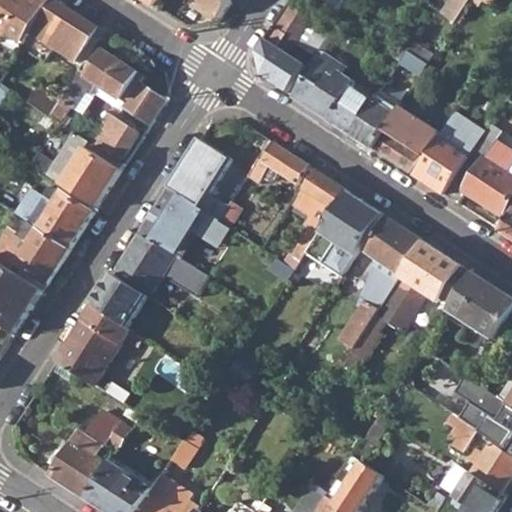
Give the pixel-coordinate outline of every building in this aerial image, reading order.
[(0,38),(5,42),(12,32),(28,42),(36,28),(54,0),(1,0),(0,2),(0,38)] [(56,0),(54,0),(36,28),(49,36),(47,39),(60,47),(61,44),(81,57),(100,29),(75,12),(56,0)] [(195,0),(222,17),(233,0),(195,0)] [(327,0),(341,8),(346,0),(327,0)] [(455,0),(445,16),(457,24),(472,0),(455,0)] [(273,84),(290,94),(306,68),(317,51),(310,47),(300,62),(289,56),(314,17),(292,4),(260,53),(266,79),(273,84)] [(398,45),(408,52),(416,41),(405,34),(398,45)] [(382,49),(399,60),(405,52),(388,41),(382,49)] [(437,54),(416,41),(408,52),(430,65),(437,54)] [(309,107),(332,122),(354,87),(357,82),(343,72),(346,66),(319,48),(317,51),(306,68),(290,94),(309,107)] [(52,118),(69,128),(73,121),(68,118),(74,109),(75,110),(87,92),(93,96),(99,85),(126,103),(124,106),(153,125),(167,103),(140,84),(145,75),(107,50),(91,75),(83,70),(63,101),(52,118)] [(402,60),(424,74),(430,65),(408,52),(402,60)] [(1,83),(52,118),(63,101),(43,88),(41,90),(10,70),(1,83)] [(354,87),(332,122),(339,126),(353,136),(376,100),(383,89),(384,88),(362,73),(357,82),(354,87)] [(360,140),(375,150),(398,115),(389,110),(394,102),(393,95),(383,89),(376,100),(353,136),(360,140)] [(403,108),(398,115),(375,150),(417,177),(444,135),(403,108)] [(93,142),(125,160),(141,134),(111,115),(93,142)] [(442,193),(467,154),(446,141),(451,132),(457,136),(464,124),(455,118),(453,121),(444,135),(417,177),(426,183),(442,193)] [(468,134),(480,142),(489,129),(477,122),(468,134)] [(467,192),(504,216),(511,203),(511,152),(496,142),(502,131),(491,125),(489,129),(480,142),(446,196),(460,205),(467,192)] [(472,145),(457,136),(451,132),(446,141),(467,154),(472,145)] [(56,179),(64,185),(88,148),(91,143),(82,137),(63,167),(56,179)] [(171,189),(201,208),(232,159),(202,140),(183,169),(171,189)] [(261,185),(266,178),(273,167),(282,173),(299,184),(311,167),(291,154),(273,142),(249,178),(261,185)] [(109,193),(123,171),(122,170),(125,166),(91,143),(88,148),(64,185),(100,208),(109,193)] [(35,165),(56,179),(63,167),(42,154),(35,165)] [(277,180),(282,173),(273,167),(266,178),(272,181),(277,180)] [(322,235),(350,192),(330,179),(320,172),(298,207),(312,216),(307,225),(314,230),(305,244),(312,249),(322,235)] [(213,216),(221,221),(225,216),(233,204),(243,188),(235,182),(213,216)] [(41,228),(73,251),(83,234),(96,214),(63,192),(56,203),(35,190),(19,214),(31,223),(40,228),(41,228)] [(0,200),(0,202),(11,210),(17,199),(5,192),(0,200)] [(350,192),(322,235),(312,249),(310,254),(345,276),(385,215),(364,202),(350,192)] [(141,236),(188,266),(196,254),(182,246),(202,215),(167,194),(151,218),(141,236)] [(233,204),(225,216),(236,222),(243,211),(233,204)] [(511,210),(499,230),(511,238),(511,210)] [(380,317),(428,243),(402,227),(390,219),(369,252),(380,259),(360,305),(365,307),(344,340),(359,349),(375,326),(380,317)] [(73,251),(41,228),(40,228),(31,223),(24,235),(13,228),(0,248),(0,264),(20,278),(26,269),(50,286),(58,274),(73,251)] [(164,277),(197,297),(202,290),(209,279),(188,266),(141,236),(125,260),(116,273),(152,296),(164,277)] [(428,243),(380,317),(405,333),(429,296),(450,309),(474,273),(447,256),(428,243)] [(0,328),(3,331),(16,340),(27,323),(45,295),(20,278),(0,264),(0,328)] [(448,312),(496,343),(511,318),(511,298),(496,288),(474,273),(450,309),(448,312)] [(94,309),(127,330),(147,299),(113,278),(101,298),(94,309)] [(59,363),(97,387),(127,341),(139,349),(144,341),(127,330),(94,309),(73,341),(59,363)] [(382,331),(375,326),(359,349),(359,351),(366,356),(382,331)] [(227,351),(241,360),(246,352),(232,344),(227,351)] [(489,437),(500,420),(511,428),(511,404),(511,405),(502,398),(480,384),(466,375),(455,391),(472,402),(461,419),(467,423),(480,432),(489,437)] [(103,391),(126,406),(132,396),(109,382),(103,391)] [(511,382),(502,398),(511,405),(511,404),(511,382)] [(126,418),(139,426),(144,417),(131,409),(126,418)] [(105,414),(90,437),(106,448),(113,445),(125,427),(105,414)] [(447,424),(456,430),(461,433),(467,423),(461,419),(453,414),(447,424)] [(511,443),(511,428),(500,420),(489,437),(508,450),(511,443)] [(480,432),(467,423),(461,433),(456,430),(452,435),(457,438),(454,444),(467,453),(480,432)] [(134,433),(125,427),(113,445),(122,451),(134,433)] [(98,460),(106,448),(90,437),(84,434),(55,478),(66,485),(90,500),(111,468),(98,460)] [(176,460),(187,469),(200,449),(195,446),(200,440),(195,437),(192,444),(188,441),(176,460)] [(473,475),(503,494),(511,481),(511,457),(492,444),(485,457),(478,453),(472,462),(479,466),(473,475)] [(331,494),(320,511),(362,511),(385,478),(354,458),(331,494)] [(107,511),(142,511),(155,492),(156,491),(114,463),(111,468),(90,500),(107,511)] [(473,475),(458,498),(476,509),(473,511),(498,511),(508,498),(503,494),(473,475)] [(201,511),(203,510),(193,503),(196,497),(165,477),(156,491),(155,492),(142,511),(201,511)] [(259,511),(260,511),(275,488),(269,483),(252,509),(241,503),(235,511),(259,511)] [(296,511),(320,511),(331,494),(315,484),(296,511)] [(275,488),(260,511),(271,511),(284,493),(275,488)] [(417,499),(429,507),(432,502),(421,494),(417,499)] [(438,494),(432,502),(429,507),(436,511),(438,511),(447,500),(438,494)] [(453,506),(462,511),(473,511),(476,509),(458,498),(453,506)]
